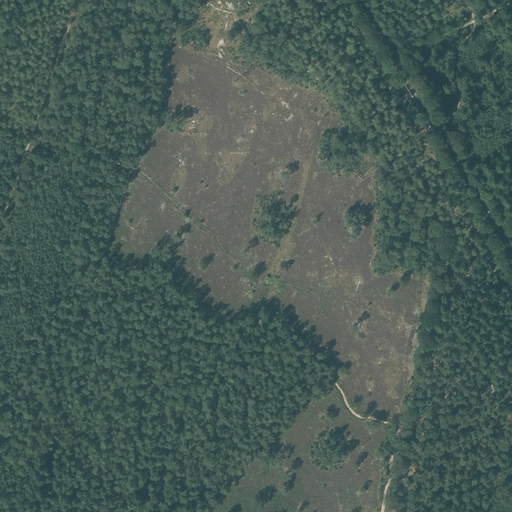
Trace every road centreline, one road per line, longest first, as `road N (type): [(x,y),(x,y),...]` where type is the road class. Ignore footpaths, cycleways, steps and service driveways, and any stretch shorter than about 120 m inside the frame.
road 1 (unknown): [(386,421),(360,419),(333,379),(308,361),(78,312),(127,165),(0,120)]
road 2 (track): [(396,511),(445,264),(501,239)]
road 3 (track): [(76,0),(0,217)]
road 4 (unknown): [(444,134),(362,0)]
road 5 (unknown): [(461,0),(475,26),(453,57),(459,96),(444,134)]
road 6 (unknown): [(511,386),(413,422),(386,421)]
road 7 (unknown): [(444,134),(511,247)]
road 8 (track): [(401,69),(415,50),(511,2)]
